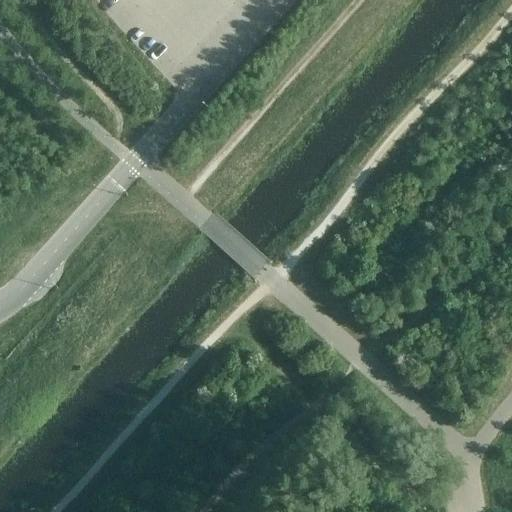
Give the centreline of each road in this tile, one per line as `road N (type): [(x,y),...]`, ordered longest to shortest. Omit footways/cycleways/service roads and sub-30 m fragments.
road 1 (unclassified): [(279,0),(0,307)]
road 2 (unknown): [(209,511),(311,407),(511,235)]
road 3 (unknown): [(225,324),(328,423),(438,511)]
road 4 (unknown): [(116,147),(114,110),(16,0)]
